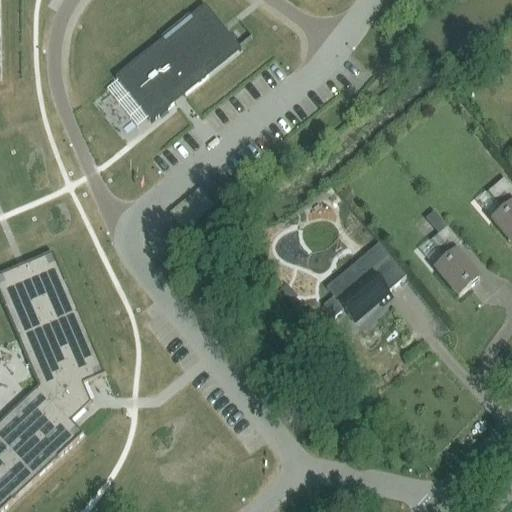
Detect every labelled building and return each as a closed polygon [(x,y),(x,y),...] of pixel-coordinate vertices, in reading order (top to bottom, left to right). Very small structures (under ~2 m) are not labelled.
[(163,42),(115,80),(151,125),(174,107),(171,103),(182,94),(186,97),(208,79),(205,75),(237,50),(240,54),(241,53),(205,8),(191,19),(163,42)] [(205,75),(208,79),(240,54),(237,50),(205,75)] [(171,103),(174,107),(186,97),(182,94),(171,103)] [(488,196),(478,205),(493,224),(511,247),(511,207),(510,205),(511,203),(511,192),(504,183),(488,196)] [(169,216),(184,234),(214,209),(200,191),(169,216)] [(327,202),(311,215),(318,225),(334,212),(327,202)] [(432,244),(423,252),(438,272),(437,272),(459,300),(479,285),(454,254),(461,249),(435,216),(427,223),(440,239),(432,244)] [(335,320),(344,312),(355,325),(374,309),(373,307),(378,303),(382,308),(392,300),(388,296),(406,280),(379,248),(327,292),(334,300),(323,309),(334,322),(335,321),(335,320)] [(0,298),(39,389),(0,425),(0,511),(3,511),(83,437),(71,424),(91,405),(83,387),(105,378),(53,256),(0,278),(0,298)]
